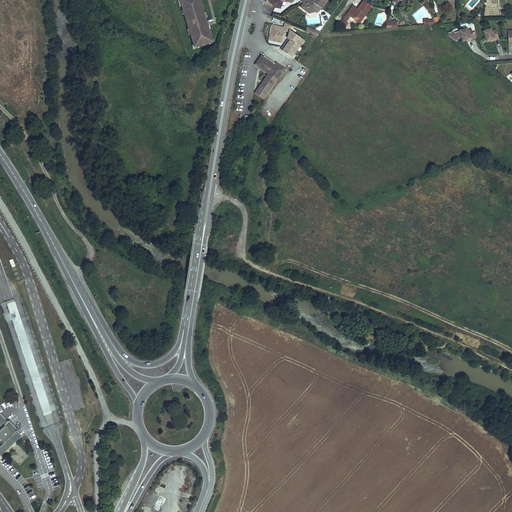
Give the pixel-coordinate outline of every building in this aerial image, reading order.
[(179,0),(181,6),(183,5),(185,10),(184,11),(185,14),(186,14),(191,28),(189,29),(191,35),(193,34),(196,44),(194,45),(196,49),(202,47),(201,45),(211,42),(212,43),(218,41),(216,37),(215,38),(211,28),(213,28),(211,24),(209,25),(208,23),(209,23),(204,8),(206,7),(204,4),(203,4),(201,0),(179,0)] [(282,0),(291,2),(294,0),(268,0),(275,6),(275,7),(280,9),(282,0)] [(326,0),(314,0),(315,0),(314,2),(313,1),(312,0),(302,0),(301,2),(303,3),(301,7),(309,13),(310,11),(313,10),(317,10),(318,11),(327,0),(326,0)] [(353,6),(343,19),(346,22),(351,16),(358,22),(363,14),(365,15),(371,7),(370,7),(367,4),(363,1),(357,9),(353,6)] [(346,22),(343,19),(340,23),(345,27),(348,23),(346,22)] [(288,36),(290,37),(291,39),(289,42),(287,41),(282,48),(284,49),(282,51),(292,58),(304,40),(290,30),(291,25),(285,23),(284,28),(272,25),(269,40),(281,43),(284,31),(289,32),(288,36)] [(320,33),(309,28),(308,33),(317,37),(320,33)] [(467,28),(459,31),(461,36),(463,41),(466,40),(470,38),(470,40),(475,38),(472,31),(469,32),(468,30),(467,28)] [(491,29),(483,31),(487,41),(490,40),(494,39),(495,40),(499,38),(496,31),(493,33),(492,31),(491,29)] [(447,34),(456,42),(461,36),(459,31),(455,32),(452,30),(450,33),(449,32),(447,34)] [(261,56),(255,64),(269,74),(255,93),(263,99),(284,69),(276,63),(274,65),(273,65),(274,63),(264,56),(263,57),(261,56)] [(13,443),(23,433),(4,414),(0,410),(0,447),(0,448),(4,452),(13,443)] [(159,495),(154,506),(160,509),(165,498),(159,495)] [(182,498),(180,510),(187,511),(189,499),(182,498)]
